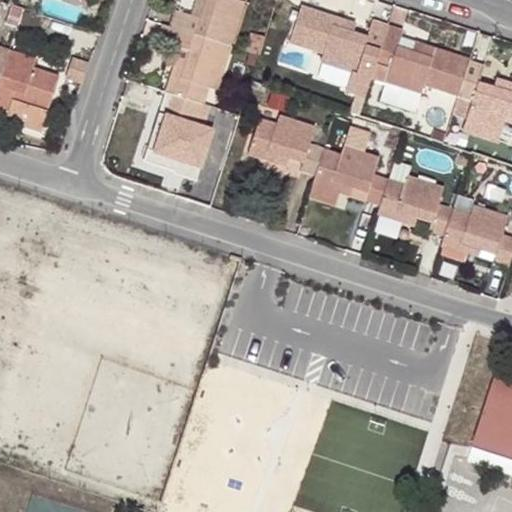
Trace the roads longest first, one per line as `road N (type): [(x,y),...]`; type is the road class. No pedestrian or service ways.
road 1 (residential): [(72,179),(459,305)]
road 2 (residential): [(125,0),(72,179)]
